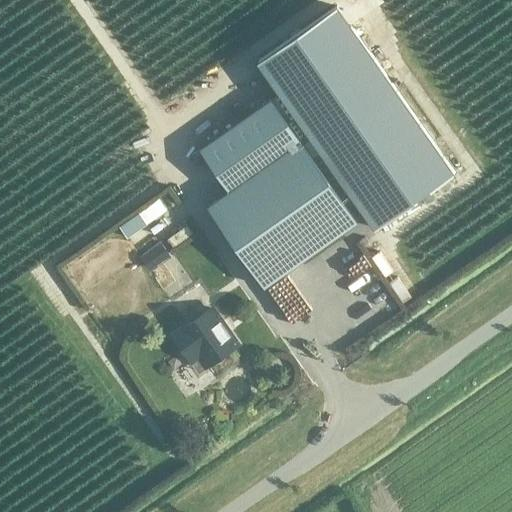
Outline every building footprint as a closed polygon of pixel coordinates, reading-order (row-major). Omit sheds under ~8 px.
[(454,174),(336,6),(258,61),(375,229),(454,174)] [(299,139),(271,99),(200,149),(228,189),(288,147),(290,149),(208,206),(264,286),(357,221),(301,141),(297,144),(296,141),(299,139)] [(175,186),(165,190),(172,205),(182,200),(175,186)] [(139,213),(120,227),(128,238),(147,224),(139,213)] [(160,243),(140,257),(151,272),(170,258),(160,243)] [(166,273),(150,283),(164,304),(179,294),(166,273)] [(181,330),(182,330),(174,336),(186,353),(194,347),(207,366),(237,345),(211,308),(201,316),(194,307),(184,315),(190,323),(181,330)]
